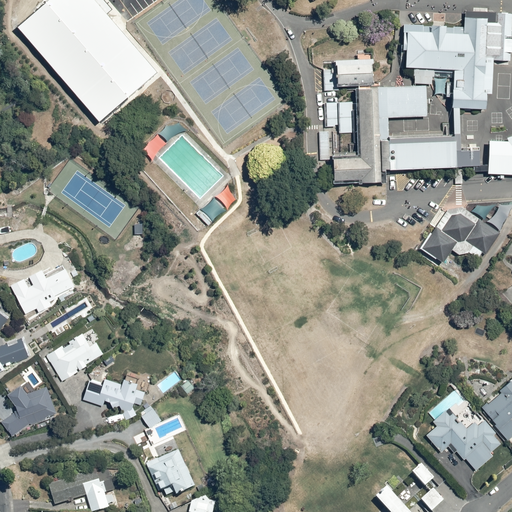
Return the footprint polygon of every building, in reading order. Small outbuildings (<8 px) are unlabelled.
[(511,62),(511,30),(511,14),(486,13),(486,20),(462,19),(462,28),(404,25),(403,51),(406,52),(406,69),(455,72),(453,101),(487,102),(487,95),(492,95),(494,61),(511,62)] [(373,65),(337,67),(338,86),(373,85),(373,65)] [(334,155),(335,187),(384,186),(384,170),(457,169),(456,143),(393,143),(393,126),(393,118),(429,118),(429,88),(357,89),(357,155),(334,155)] [(337,102),(327,102),(327,126),(337,126),(337,102)] [(350,102),(341,102),(341,133),(350,133),(350,102)] [(331,129),(320,130),(320,160),(332,160),(331,129)] [(509,143),(490,142),(488,175),(511,175),(511,137),(507,139),(509,143)] [(434,226),(420,247),(444,262),(453,250),(458,254),(467,252),(472,245),(485,253),(499,231),(480,219),(475,224),(460,213),(450,215),(442,229),(434,226)] [(22,290),(20,287),(16,289),(19,293),(17,294),(27,314),(62,295),(64,299),(73,294),(71,289),(77,286),(68,269),(64,270),(61,265),(34,279),(36,284),(22,290)] [(0,373),(7,368),(5,365),(8,363),(9,365),(14,362),(16,364),(31,356),(22,338),(0,348),(0,331),(0,332),(10,321),(0,312),(0,373)] [(63,344),(46,355),(63,381),(77,372),(76,370),(80,367),(81,369),(106,354),(97,340),(91,344),(84,333),(76,337),(77,339),(65,346),(63,344)] [(105,382),(92,378),(85,400),(104,406),(106,400),(112,401),(115,407),(120,405),(127,418),(138,414),(146,393),(139,390),(141,384),(137,383),(138,381),(127,376),(124,384),(107,377),(105,382)] [(5,402),(0,404),(0,407),(9,424),(20,418),(26,430),(49,417),(46,411),(52,408),(34,377),(1,395),(5,402)] [(489,401),(483,405),(497,422),(495,424),(508,439),(511,435),(511,378),(499,389),(502,392),(490,402),(489,401)] [(456,402),(435,420),(439,425),(429,434),(443,451),(450,445),(456,452),(458,451),(464,458),(466,457),(477,469),(495,453),(493,451),(501,444),(494,436),(498,433),(485,419),(481,422),(477,417),(470,423),(465,418),(471,413),(466,408),(470,405),(466,400),(460,406),(456,402)] [(156,409),(144,418),(151,429),(164,421),(156,409)] [(181,448),(147,462),(157,487),(160,486),(162,490),(164,489),(167,496),(174,493),(175,495),(197,486),(181,448)] [(422,464),(414,472),(427,487),(435,479),(422,464)] [(108,466),(51,484),(57,504),(87,495),(92,511),(95,511),(112,507),(111,503),(119,501),(108,466)] [(411,511),(389,487),(378,497),(391,511),(411,511)] [(446,499),(436,488),(423,499),(433,511),(446,499)] [(214,511),(217,502),(210,500),(210,498),(201,495),(200,499),(194,498),(190,511),(214,511)]
